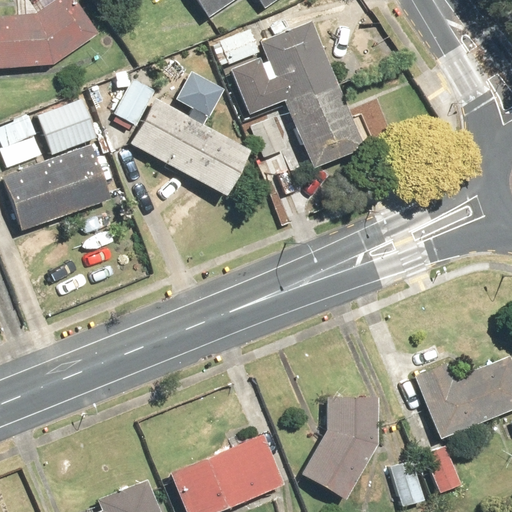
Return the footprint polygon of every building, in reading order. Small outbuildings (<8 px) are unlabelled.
[(0,69),(46,66),(93,35),(69,0),(56,0),(31,17),(0,18),(0,69)] [(273,0),(187,0),(201,20),(231,0),(249,0),(257,11),(273,0)] [(357,151),(307,23),(255,43),(269,79),(263,82),(255,61),(227,71),(244,116),(278,102),(305,171),(357,151)] [(243,29),(212,40),(221,64),(252,53),(243,29)] [(153,100),(126,146),(220,200),(247,153),(199,126),(219,91),(186,73),(170,101),(184,109),(181,115),(153,100)] [(72,98),(27,117),(43,157),(89,138),(72,98)] [(0,175),(0,195),(12,232),(105,201),(86,146),(0,175)] [(407,373),(433,438),(511,406),(511,377),(503,357),(445,380),(437,361),(407,373)] [(338,500),(371,443),(371,398),(320,398),(320,434),(295,476),(338,500)] [(178,511),(209,511),(278,484),(256,433),(162,471),(178,511)] [(437,447),(414,457),(430,492),(452,483),(437,447)] [(405,460),(381,467),(393,507),(417,500),(405,460)] [(96,510),(89,511),(154,511),(142,481),(92,501),(96,510)]
